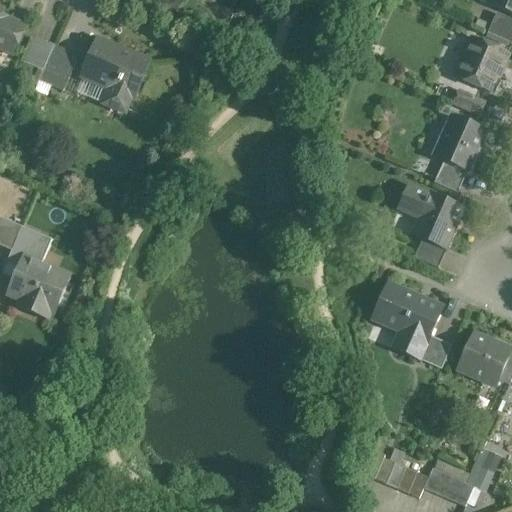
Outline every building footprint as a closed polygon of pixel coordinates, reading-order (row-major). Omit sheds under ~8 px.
[(511,0),(490,0),(488,6),(511,16),(511,0)] [(0,17),(2,13),(0,12),(0,49),(11,23),(0,18),(0,17)] [(511,44),(511,22),(496,15),(488,35),(511,45),(511,44)] [(11,23),(0,49),(14,55),(25,29),(11,23)] [(54,48),(32,38),(21,64),(43,73),(54,48)] [(507,56),(473,41),(456,80),(490,95),(507,56)] [(149,63),(97,42),(82,79),(110,91),(103,106),(125,115),(131,100),(133,100),(149,63)] [(78,57),(54,48),(43,73),(39,83),(63,93),(78,57)] [(486,105),(458,93),(453,106),(480,118),(486,105)] [(486,134),(453,119),(435,160),(444,164),(467,174),(468,174),(486,134)] [(467,174),(444,164),(434,185),(434,186),(434,185),(457,195),(467,174)] [(464,212),(409,188),(402,205),(422,214),(412,237),(423,242),(446,252),(464,212)] [(22,229),(5,222),(0,232),(0,248),(11,253),(17,240),(22,229)] [(31,246),(17,240),(11,253),(7,264),(19,269),(23,260),(25,260),(31,246)] [(446,252),(423,242),(415,260),(438,270),(446,252)] [(25,260),(23,260),(19,269),(8,297),(20,303),(17,310),(47,322),(50,315),(54,317),(70,279),(25,260)] [(442,311),(391,289),(375,323),(401,335),(394,351),(419,362),(430,339),(442,311)] [(511,353),(474,336),(458,373),(483,384),(486,377),(498,383),(509,359),(511,353)] [(452,348),(430,339),(419,362),(441,372),(452,348)] [(511,360),(509,359),(498,383),(509,388),(511,381),(511,360)] [(385,458),(374,454),(364,478),(375,482),(384,461),(385,458)] [(395,465),(384,461),(375,482),(386,487),(395,465)] [(465,483),(469,475),(439,461),(435,469),(465,483)] [(406,470),(395,465),(386,487),(397,492),(406,470)] [(417,475),(406,470),(397,492),(408,496),(417,475)] [(443,475),(433,471),(424,491),(434,495),(443,475)] [(428,480),(417,475),(408,496),(419,501),(424,491),(428,480)] [(453,480),(443,475),(434,495),(444,500),(453,480)] [(464,485),(453,480),(444,500),(455,505),(464,485)] [(474,489),(464,485),(455,505),(465,509),(474,489)]
